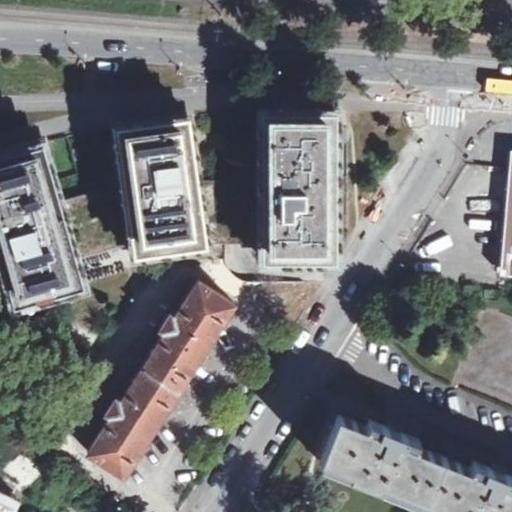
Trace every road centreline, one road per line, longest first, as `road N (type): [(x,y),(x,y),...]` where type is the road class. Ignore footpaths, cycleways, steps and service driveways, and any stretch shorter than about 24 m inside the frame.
road 1 (residential): [(454,72),(441,154),(216,511)]
road 2 (secondary): [(0,36),(454,72)]
